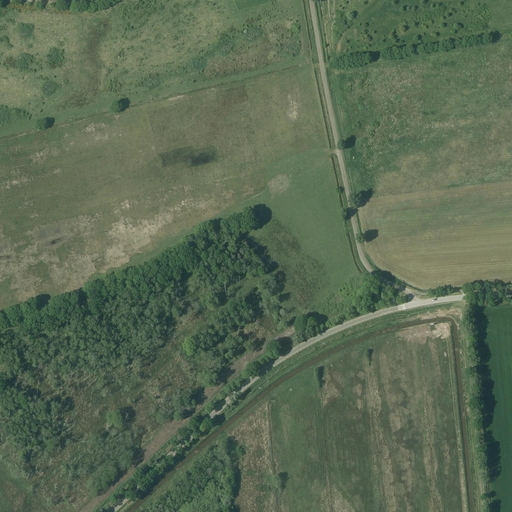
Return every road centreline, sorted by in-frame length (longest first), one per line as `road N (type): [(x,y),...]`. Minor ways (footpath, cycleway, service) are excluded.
road 1 (tertiary): [(110,511),(277,361),(352,322),(417,303)]
road 2 (unclassified): [(417,303),(362,260),(310,0)]
